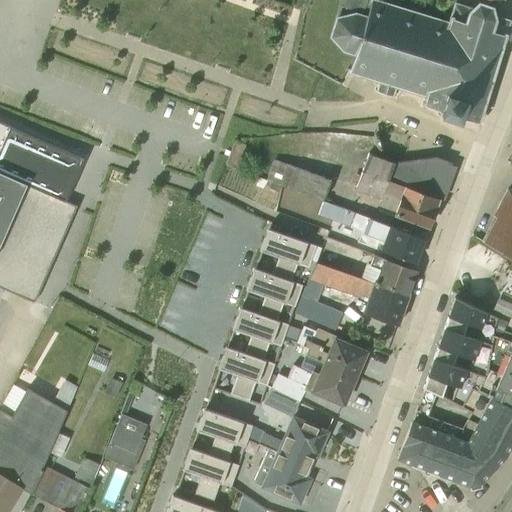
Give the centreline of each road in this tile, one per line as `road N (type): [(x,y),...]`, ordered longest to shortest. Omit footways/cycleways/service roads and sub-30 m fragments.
road 1 (tertiary): [(372,457),(477,159)]
road 2 (unclassified): [(477,159),(461,139),(388,106),(308,107)]
road 3 (unclassified): [(153,126),(98,301)]
road 4 (unclassified): [(0,67),(153,126)]
